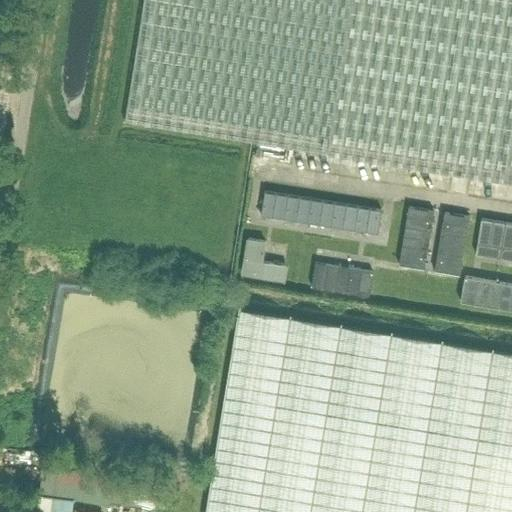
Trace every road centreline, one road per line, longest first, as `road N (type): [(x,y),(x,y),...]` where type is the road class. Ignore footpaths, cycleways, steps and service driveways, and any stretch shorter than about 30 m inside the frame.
road 1 (unclassified): [(0,251),(42,0)]
road 2 (unknown): [(511,202),(263,159)]
